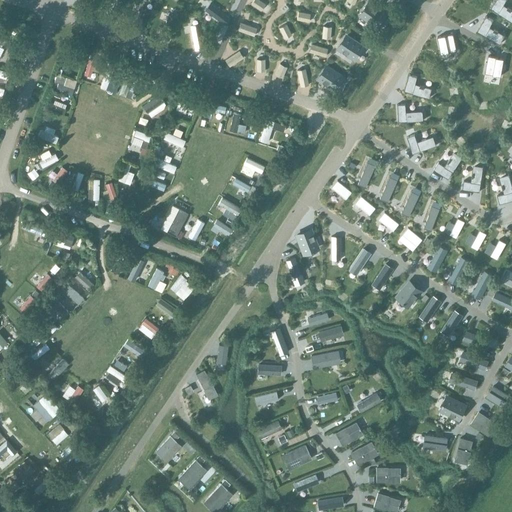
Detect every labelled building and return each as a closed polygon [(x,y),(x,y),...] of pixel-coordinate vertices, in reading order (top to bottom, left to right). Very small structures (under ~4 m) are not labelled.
[(113,24),(125,3),(120,0),(117,0),(106,19),(113,24)] [(254,0),(251,4),(261,11),(265,4),(258,0),(254,0)] [(496,0),(491,8),(511,21),(511,10),(503,5),(506,0),(496,0)] [(229,18),(210,3),(205,10),(224,25),(229,18)] [(368,3),(360,15),(377,26),(380,20),(381,21),(382,19),(382,18),(384,14),(376,9),(377,8),(373,5),(372,6),(368,3)] [(141,33),(149,10),(141,7),(133,30),(141,33)] [(253,24),(257,15),(248,11),(244,20),(253,24)] [(297,20),(308,22),(310,14),(299,12),(297,20)] [(169,41),(177,18),(169,15),(161,38),(169,41)] [(486,17),(478,31),(500,44),(505,36),(490,27),(493,21),(486,17)] [(238,30),(254,36),(257,29),(241,23),(238,30)] [(204,48),(199,25),(191,26),(195,50),(204,48)] [(279,28),(284,39),(291,35),(286,25),(279,28)] [(323,27),(322,38),(330,39),(331,27),(323,27)] [(244,35),(241,50),(248,51),(251,37),(244,35)] [(371,35),(362,38),(365,46),(374,43),(371,35)] [(346,36),(338,48),(354,58),(362,46),(346,36)] [(450,40),(438,55),(449,64),(461,49),(450,40)] [(309,52),(325,57),(327,49),(312,44),(309,52)] [(281,61),(286,51),(275,47),(271,57),(281,61)] [(239,51),(225,60),(230,67),(243,58),(239,51)] [(67,70),(72,57),(65,54),(60,68),(67,70)] [(96,81),(99,69),(91,66),(94,56),(87,54),(80,76),(96,81)] [(489,57),(486,73),(500,76),(503,59),(489,57)] [(257,60),(257,71),(265,71),(265,60),(257,60)] [(280,64),(275,75),(282,78),(287,67),(280,64)] [(472,79),(481,79),(480,66),(471,66),(472,79)] [(109,88),(113,79),(107,77),(110,70),(102,67),(96,83),(109,88)] [(326,67),(318,79),(322,81),(322,82),(326,85),(326,84),(334,89),(337,85),(338,86),(339,84),(338,83),(342,78),(326,67)] [(297,71),(301,87),(308,85),(305,69),(297,71)] [(409,75),(405,91),(429,98),(432,89),(415,84),(417,77),(409,75)] [(56,83),(57,91),(71,90),(70,81),(56,83)] [(156,92),(141,101),(149,113),(164,103),(156,92)] [(175,100),(173,108),(184,111),(185,102),(175,100)] [(206,103),(204,112),(223,116),(225,108),(206,103)] [(473,119),(478,114),(466,104),(461,110),(473,119)] [(397,105),(398,122),(424,120),(423,111),(406,112),(405,105),(397,105)] [(445,114),(451,117),(454,111),(448,108),(445,114)] [(139,114),(137,120),(145,123),(148,116),(139,114)] [(259,140),(267,142),(272,117),(264,116),(259,140)] [(308,140),(315,124),(308,121),(301,137),(308,140)] [(430,130),(437,135),(445,126),(438,121),(430,130)] [(53,131),(56,125),(50,122),(47,129),(53,131)] [(241,131),(243,123),(236,122),(234,129),(241,131)] [(185,137),(178,134),(181,128),(174,125),(171,131),(163,127),(159,136),(182,145),(185,137)] [(38,127),(36,135),(55,141),(57,133),(38,127)] [(148,140),(150,131),(133,127),(130,135),(148,140)] [(407,138),(412,153),(436,145),(433,136),(417,142),(415,135),(407,138)] [(280,161),(288,166),(300,148),(292,143),(280,161)] [(35,145),(29,152),(35,157),(41,149),(35,145)] [(53,150),(37,159),(41,166),(57,157),(53,150)] [(156,151),(152,164),(167,168),(171,156),(156,151)] [(434,170),(448,179),(462,157),(454,152),(445,167),(439,163),(434,170)] [(133,166),(129,165),(130,158),(123,156),(118,177),(130,180),(133,166)] [(367,162),(357,184),(365,188),(375,166),(367,162)] [(463,189),(479,192),(483,166),(474,165),(471,182),(464,181),(463,189)] [(277,166),(267,178),(275,185),(285,172),(277,166)] [(76,189),(83,171),(76,168),(70,187),(76,189)] [(500,204),(511,200),(511,186),(508,174),(499,177),(504,194),(497,196),(500,204)] [(91,176),(91,185),(89,185),(88,197),(97,197),(98,176),(91,176)] [(389,177),(380,199),(387,202),(397,180),(389,177)] [(337,180),(331,187),(345,199),(351,192),(337,180)] [(255,196),(259,205),(271,200),(267,191),(255,196)] [(411,191),(401,213),(408,217),(419,195),(411,191)] [(361,196),(355,203),(369,214),(375,207),(361,196)] [(432,205),(423,228),(431,231),(440,209),(432,205)] [(336,212),(334,217),(346,222),(348,217),(336,212)] [(384,212),(379,219),(392,231),(398,224),(384,212)] [(239,225),(245,231),(255,220),(249,215),(239,225)] [(458,219),(450,234),(456,238),(465,222),(458,219)] [(28,245),(34,221),(27,220),(21,243),(28,245)] [(408,228),(402,235),(416,246),(422,239),(408,228)] [(66,244),(70,234),(57,230),(54,239),(66,244)] [(310,230),(297,235),(304,253),(317,248),(310,230)] [(480,230),(471,246),(478,250),(486,234),(480,230)] [(233,235),(224,249),(231,253),(240,239),(233,235)] [(340,259),(340,237),(331,237),(332,259),(340,259)] [(499,240),(491,256),(497,259),(506,244),(499,240)] [(430,262),(427,267),(428,268),(436,272),(448,250),(440,246),(431,263),(430,262)] [(363,248),(348,270),(356,275),(371,253),(363,248)] [(111,267),(119,270),(124,254),(116,252),(111,267)] [(135,280),(143,257),(135,254),(127,277),(135,280)] [(294,257),(286,261),(294,280),(293,281),(295,286),(296,286),(304,282),(294,257)] [(451,275),(448,280),(449,280),(457,285),(470,261),(461,257),(452,275),(451,275)] [(209,268),(213,274),(226,264),(221,258),(209,268)] [(81,268),(85,262),(79,259),(76,265),(81,268)] [(490,272),(498,267),(493,259),(485,263),(490,272)] [(145,260),(140,269),(145,272),(151,263),(145,260)] [(144,282),(160,290),(165,281),(158,277),(162,268),(153,264),(144,282)] [(385,264),(371,284),(379,290),(393,269),(385,264)] [(48,265),(40,276),(35,283),(41,288),(55,270),(48,265)] [(73,273),(86,286),(91,281),(78,268),(73,273)] [(511,272),(506,270),(501,281),(511,285),(511,272)] [(474,289),(471,294),(472,294),(480,299),(493,275),(485,271),(475,289),(474,289)] [(181,273),(169,284),(175,291),(187,280),(181,273)] [(192,292),(200,298),(210,285),(202,279),(192,292)] [(58,286),(77,303),(83,296),(64,280),(58,286)] [(409,282),(397,296),(408,306),(420,291),(409,282)] [(346,293),(360,303),(364,298),(350,287),(346,293)] [(50,293),(65,301),(67,296),(52,288),(50,293)] [(50,292),(45,297),(64,315),(69,309),(50,292)] [(511,299),(496,292),(493,300),(510,308),(509,309),(511,309),(511,299)] [(154,302),(163,306),(166,300),(157,296),(154,302)] [(433,296),(419,316),(427,322),(441,301),(433,296)] [(180,317),(187,320),(194,305),(187,302),(180,317)] [(372,303),(368,309),(383,318),(387,312),(372,303)] [(288,308),(288,317),(295,317),(295,321),(304,320),(303,307),(288,308)] [(150,329),(156,323),(144,309),(137,316),(150,329)] [(455,310),(441,331),(449,336),(463,315),(455,310)] [(327,313),(308,319),(310,325),(329,319),(327,313)] [(44,325),(51,332),(57,327),(49,319),(44,325)] [(172,324),(164,337),(171,341),(179,329),(172,324)] [(341,325),(318,332),(321,341),(334,337),(334,338),(344,335),(343,334),(341,325)] [(278,329),(270,333),(278,355),(287,352),(278,329)] [(467,331),(463,340),(487,349),(490,341),(490,340),(485,338),(467,331)] [(35,345),(40,342),(35,335),(25,342),(28,347),(33,343),(35,345)] [(35,360),(50,349),(45,342),(30,353),(35,360)] [(219,345),(217,358),(226,359),(227,346),(219,345)] [(163,352),(155,348),(148,361),(156,366),(163,352)] [(338,350),(311,356),(313,368),(340,363),(338,350)] [(460,360),(459,361),(465,363),(465,362),(485,370),(489,361),(463,351),(460,360)] [(49,382),(66,371),(60,362),(43,373),(49,382)] [(108,386),(115,389),(124,372),(108,364),(105,370),(114,375),(108,386)] [(257,365),(257,374),(279,375),(280,366),(257,365)] [(356,365),(340,366),(341,374),(356,373),(356,365)] [(312,373),(315,381),(331,377),(328,368),(312,373)] [(132,383),(139,389),(150,376),(143,370),(132,383)] [(204,370),(196,374),(209,399),(217,395),(204,370)] [(449,381),(449,382),(454,384),(454,383),(475,390),(478,380),(452,372),(449,381)] [(15,386),(19,392),(27,385),(23,380),(15,386)] [(73,406),(83,386),(73,381),(64,401),(73,406)] [(97,383),(89,389),(100,404),(108,398),(97,383)] [(511,396),(493,385),(486,397),(506,409),(511,399),(511,396)] [(278,395),(277,393),(276,392),(275,392),(274,391),(269,393),(255,397),(256,404),(278,399),(278,398),(278,396),(278,395)] [(336,391),(315,395),(317,403),(338,399),(336,391)] [(117,404),(123,411),(135,400),(129,393),(117,404)] [(38,398),(51,418),(56,414),(44,394),(38,398)] [(374,394),(370,397),(370,398),(357,405),(361,412),(380,401),(379,400),(379,398),(378,396),(377,395),(376,394),(375,394),(374,394)] [(198,412),(210,402),(204,396),(193,406),(198,412)] [(460,419),(466,406),(449,397),(443,410),(460,419)] [(330,417),(345,410),(342,402),(327,409),(330,417)] [(37,415),(44,423),(51,417),(43,409),(37,415)] [(479,411),(471,424),(490,436),(498,424),(479,411)] [(113,416),(102,427),(109,434),(120,423),(113,416)] [(277,421),(256,431),(259,438),(281,428),(277,421)] [(356,422),(335,433),(342,445),(363,434),(356,422)] [(60,423),(49,429),(57,444),(68,437),(60,423)] [(424,435),(422,448),(445,451),(447,438),(424,435)] [(181,447),(170,436),(156,451),(167,461),(181,447)] [(460,438),(454,460),(467,464),(473,441),(460,438)] [(88,452),(94,458),(105,445),(99,440),(88,452)] [(371,441),(350,453),(357,465),(378,454),(371,441)] [(61,450),(68,461),(80,453),(73,443),(61,450)] [(289,459),(290,461),(290,462),(292,467),(293,468),(298,465),(311,459),(305,445),(286,454),(287,455),(287,456),(288,458),(289,459)] [(395,451),(393,445),(379,449),(381,454),(395,451)] [(403,454),(396,456),(403,472),(409,469),(403,454)] [(195,460),(181,476),(192,486),(207,470),(195,460)] [(83,482),(88,465),(81,463),(76,479),(83,482)] [(33,469),(26,466),(22,474),(29,478),(33,469)] [(376,467),(376,482),(400,482),(400,467),(376,467)] [(315,474),(294,482),(297,491),(319,483),(315,474)] [(46,480),(39,482),(41,489),(48,487),(46,480)] [(411,492),(411,484),(398,483),(397,492),(411,492)] [(221,484),(206,500),(218,510),(232,494),(221,484)] [(59,501),(65,505),(75,490),(68,486),(59,501)] [(378,493),(374,507),(392,511),(396,511),(400,499),(378,493)] [(342,496),(317,500),(319,510),(343,506),(342,496)]
